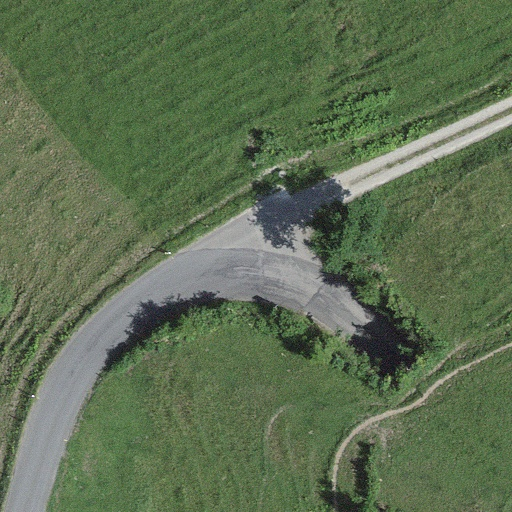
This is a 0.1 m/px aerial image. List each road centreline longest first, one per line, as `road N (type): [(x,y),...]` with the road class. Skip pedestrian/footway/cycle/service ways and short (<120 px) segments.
road 1 (residential): [(25,511),(40,431),(82,363),(158,291),(206,265),(257,257),(301,281),(398,372),(441,433),(456,471),(454,511)]
road 2 (track): [(511,111),(304,207),(257,257)]
